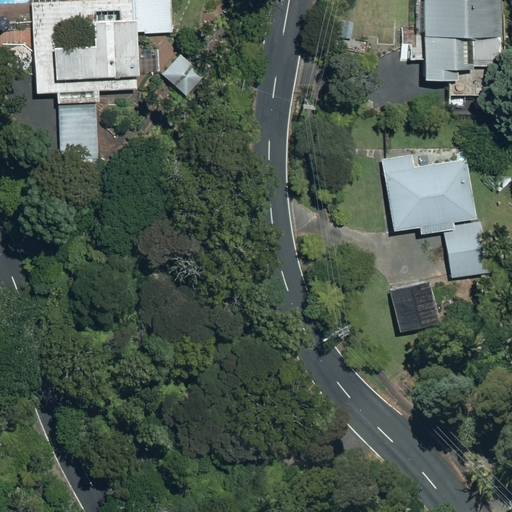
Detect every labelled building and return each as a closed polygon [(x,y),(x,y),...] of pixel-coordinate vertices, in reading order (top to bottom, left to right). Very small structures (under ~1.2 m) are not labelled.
[(34,0),(36,91),(58,91),(59,158),(55,158),(56,172),(98,171),(98,100),(132,99),(133,72),(161,72),(159,31),(173,30),(171,0),(34,0)] [(428,0),(428,77),(464,77),(464,64),(480,65),(480,62),(502,63),(502,56),(507,56),(506,0),(428,0)] [(167,72),(189,92),(209,70),(187,51),(167,72)] [(448,228),(455,275),(493,270),(483,215),(481,216),(471,157),(419,164),(417,152),(386,157),(397,228),(426,223),(427,231),(448,228)] [(391,291),(403,330),(444,319),(433,279),(391,291)]
